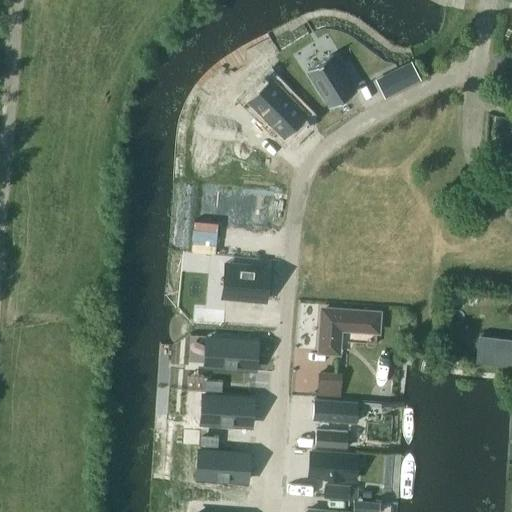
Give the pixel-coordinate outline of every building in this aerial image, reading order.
[(331,53),(307,68),(331,106),(354,91),(331,53)] [(405,85),(420,78),(410,60),(396,67),(400,75),(379,86),(384,96),(405,85)] [(261,82),(244,105),(283,133),(300,110),(261,82)] [(226,262),(223,296),(265,299),(267,266),(226,262)] [(320,350),(337,351),(338,327),(376,330),(377,317),(378,312),(369,312),(323,309),(320,350)] [(491,351),(490,361),(511,363),(511,339),(478,335),(476,349),(491,351)] [(256,341),(207,337),(205,363),(254,367),(256,341)] [(316,394),(339,396),(341,373),(318,371),(316,394)] [(205,393),(203,419),(251,422),(252,396),(205,393)] [(313,400),(312,420),(356,422),(357,402),(313,400)] [(248,452),(200,448),(198,474),(246,477),(248,452)] [(356,479),(357,455),(311,452),(309,476),(356,479)] [(349,486),(349,485),(325,484),(324,495),(348,497),(348,496),(349,486)]
